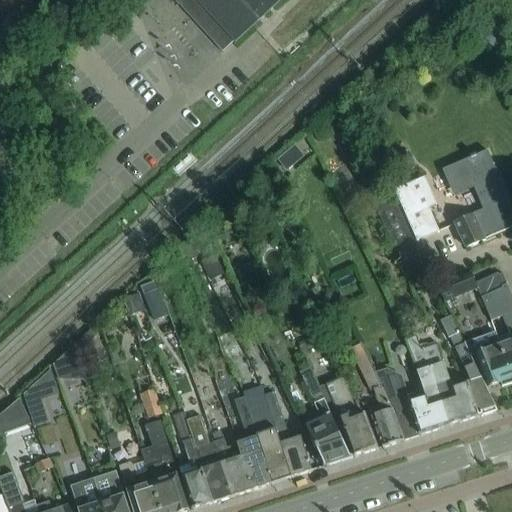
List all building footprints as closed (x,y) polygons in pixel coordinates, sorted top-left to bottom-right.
[(166,0),(216,52),(271,0),(166,0)] [(299,50),(330,21),(321,12),(291,40),(299,50)] [(280,36),(273,42),(288,59),(295,54),(280,36)] [(244,98),(255,91),(243,74),(233,81),(244,98)] [(296,163),(318,151),(310,139),(289,150),(296,163)] [(511,206),(497,171),(495,171),(487,152),(476,156),(475,154),(469,157),(469,159),(442,171),(447,183),(469,173),(485,211),(455,224),(465,249),(511,229),(511,206)] [(424,179),(394,191),(416,242),(438,232),(428,209),(436,206),(424,179)] [(379,218),(398,208),(397,206),(393,207),(388,196),(372,203),(379,218)] [(398,208),(379,218),(404,271),(414,266),(409,255),(413,247),(416,246),(398,208)] [(445,304),(477,290),(474,285),(476,284),(471,273),(453,281),(438,288),(445,304)] [(497,342),(511,381),(511,298),(507,287),(502,275),(497,276),(497,275),(476,284),(474,285),(477,290),(490,323),(502,318),(510,336),(498,341),(498,342),(497,342)] [(154,284),(141,289),(144,297),(143,297),(154,323),(168,317),(154,284)] [(318,293),(316,300),(320,308),(327,310),(334,306),(337,299),(333,292),(325,289),(318,293)] [(138,296),(123,301),(129,318),(144,313),(138,296)] [(484,386),(470,357),(464,344),(451,317),(440,322),(448,339),(450,338),(468,376),(470,383),(468,384),(478,418),(497,412),(484,386)] [(511,381),(497,342),(493,334),(464,344),(470,357),(484,386),(488,384),(490,388),(500,384),(501,388),(511,384),(511,381)] [(478,418),(468,384),(452,389),(444,365),(443,365),(437,345),(436,343),(427,346),(427,344),(420,346),(416,337),(405,341),(416,368),(426,364),(428,370),(431,369),(450,427),(478,418)] [(298,344),(301,352),(311,349),(308,340),(298,344)] [(374,375),(366,358),(360,345),(350,350),(370,392),(373,391),(379,406),(368,410),(382,449),(404,442),(392,412),(374,375)] [(269,366),(281,362),(274,347),(263,352),(269,366)] [(388,370),(374,375),(392,412),(404,442),(420,436),(420,437),(450,427),(431,369),(428,370),(426,364),(416,368),(418,373),(417,373),(423,392),(407,397),(401,377),(391,380),(388,370)] [(51,371),(36,384),(41,400),(58,395),(51,371)] [(350,460),(342,442),(310,373),(301,378),(321,421),(306,428),(324,468),(350,460)] [(354,459),(378,451),(365,415),(361,416),(343,378),(324,386),(354,459)] [(257,405),(266,403),(261,388),(252,392),(257,405)] [(282,453),(291,479),(312,472),(299,434),(288,438),(274,393),(264,396),(261,388),(266,403),(266,402),(275,430),(282,453)] [(139,396),(147,420),(162,415),(154,391),(139,396)] [(251,492),(271,485),(260,452),(250,423),(242,399),(234,402),(247,442),(236,445),(241,459),(240,459),(251,492)] [(282,453),(275,430),(256,436),(244,399),(242,399),(250,423),(260,452),(271,485),(291,479),(282,453)] [(221,465),(214,443),(204,447),(196,432),(189,412),(182,414),(195,450),(212,505),(232,498),(221,465)] [(195,450),(182,414),(181,414),(180,413),(173,415),(182,443),(190,466),(179,470),(192,511),(212,505),(195,450)] [(208,425),(214,441),(225,437),(220,421),(208,425)] [(147,474),(159,511),(188,511),(166,444),(160,423),(145,427),(152,448),(140,452),(147,474)] [(224,440),(214,443),(221,465),(232,498),(251,492),(240,459),(236,446),(226,449),(224,440)] [(34,467),(38,475),(53,468),(48,460),(34,467)] [(159,511),(147,474),(137,477),(134,467),(129,463),(118,467),(132,511),(159,511)] [(128,511),(116,474),(106,477),(93,481),(93,482),(101,505),(103,511),(128,511)] [(47,511),(44,504),(36,507),(37,511),(26,511),(13,475),(0,479),(0,487),(3,494),(2,495),(8,511),(47,511)] [(103,511),(101,505),(93,482),(70,489),(77,511),(103,511)] [(70,511),(68,507),(53,511),(51,511),(48,503),(44,504),(47,511),(70,511)]
